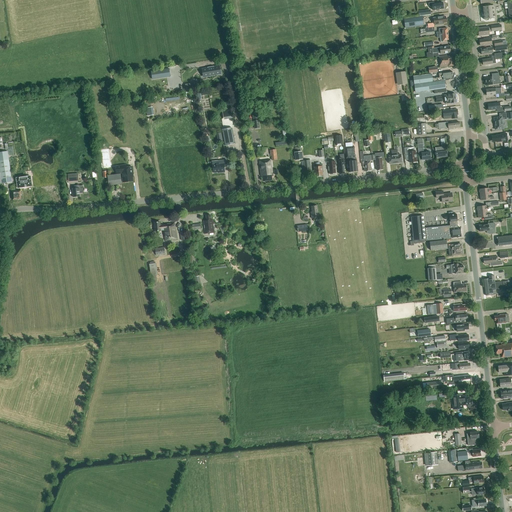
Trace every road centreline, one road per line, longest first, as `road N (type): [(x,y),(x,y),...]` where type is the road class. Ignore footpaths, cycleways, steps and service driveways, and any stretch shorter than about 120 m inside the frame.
road 1 (unclassified): [(0,215),(465,162)]
road 2 (secondary): [(492,426),(465,182)]
road 3 (unclassified): [(483,138),(470,11)]
road 4 (track): [(249,191),(227,68)]
road 5 (secondary): [(468,135),(454,13)]
